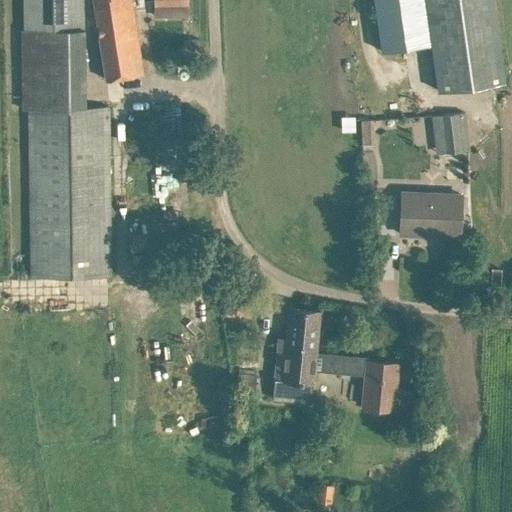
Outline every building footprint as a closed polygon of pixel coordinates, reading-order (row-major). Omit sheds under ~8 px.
[(86,106),(83,28),(82,0),(23,0),(24,29),(20,29),(23,107),(27,107),(30,275),(90,274),(110,274),(108,106),(86,106)] [(93,0),(100,44),(138,38),(131,0),(93,0)] [(155,12),(167,12),(166,5),(187,4),(187,3),(187,0),(154,0),(155,4),(155,12)] [(430,43),(423,0),(373,0),(381,50),(430,43)] [(423,0),(430,43),(437,89),(475,84),(505,79),(493,0),(423,0)] [(106,79),(143,73),(138,38),(100,44),(106,79)] [(442,114),(446,152),(469,149),(465,111),(442,114)] [(459,235),(460,215),(461,191),(402,188),(400,232),(459,235)] [(310,400),(318,330),(320,310),(289,307),(286,342),(277,341),(272,396),(310,400)] [(393,408),(397,361),(367,358),(362,405),(393,408)] [(193,386),(194,409),(220,408),(219,385),(193,386)] [(412,419),(414,389),(399,388),(396,417),(412,419)] [(331,506),(334,485),(319,483),(316,504),(331,506)]
